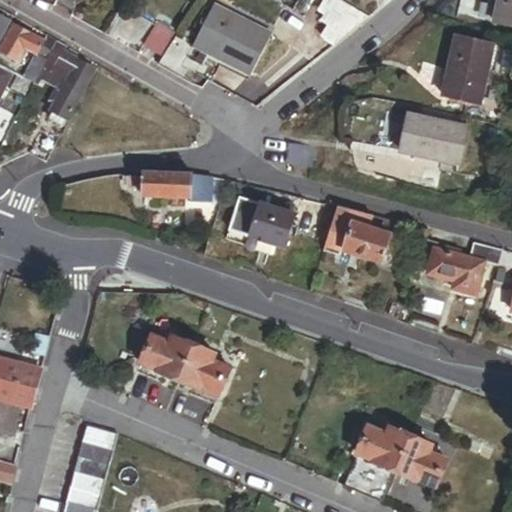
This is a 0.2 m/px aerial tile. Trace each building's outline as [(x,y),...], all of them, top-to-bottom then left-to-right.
[(351,16),(324,0),(289,0),(288,2),(333,28),(336,21),(346,27),(351,16)] [(265,39),(206,10),(176,72),(205,86),(212,72),(241,86),(265,39)] [(152,53),(164,32),(152,25),(140,47),(152,53)] [(34,86),(56,44),(44,38),(42,41),(14,27),(0,53),(0,55),(14,63),(20,51),(34,58),(22,81),(34,87),(34,86)] [(473,107),(488,50),(452,41),(437,98),(473,107)] [(47,161),(93,71),(61,55),(64,48),(56,44),(34,86),(37,87),(39,82),(55,90),(50,99),(57,103),(54,108),(31,153),(47,161)] [(505,72),(511,54),(499,50),(494,68),(505,72)] [(0,82),(8,87),(12,78),(0,72),(0,82)] [(54,108),(57,103),(50,99),(47,105),(54,108)] [(456,169),(464,133),(403,119),(395,155),(456,169)] [(309,165),(312,145),(285,142),(283,162),(309,165)] [(210,205),(212,180),(145,176),(144,180),(125,178),(125,184),(130,184),(130,189),(144,190),(144,197),(191,201),(190,203),(210,205)] [(477,182),(453,176),(451,183),(475,189),(477,182)] [(272,205),(274,196),(263,193),(261,202),(272,205)] [(284,252),(295,217),(240,199),(229,235),(284,252)] [(364,227),(368,214),(338,206),(334,218),(364,227)] [(384,263),(392,235),(398,237),(402,224),(368,214),(364,227),(334,218),(326,247),(384,263)] [(474,294),(484,263),(497,267),(502,251),(473,242),(468,257),(458,255),(461,247),(441,242),(439,249),(433,247),(425,273),(460,283),(458,290),(474,294)] [(505,269),(497,267),(494,280),(502,282),(505,269)] [(170,378),(184,342),(164,334),(161,340),(146,334),(136,360),(150,365),(148,370),(170,378)] [(44,358),(47,347),(45,347),(47,338),(37,335),(31,354),(44,358)] [(210,390),(221,362),(204,356),(206,350),(184,342),(170,378),(192,387),(193,383),(210,390)] [(0,400),(30,410),(40,375),(0,362),(0,400)] [(389,469),(403,435),(385,427),(382,434),(362,426),(351,453),(389,469)] [(95,511),(116,437),(88,429),(64,511),(95,511)] [(432,487),(443,460),(426,453),(429,446),(403,435),(389,469),(432,487)] [(0,492),(4,494),(10,473),(0,470),(0,492)]
